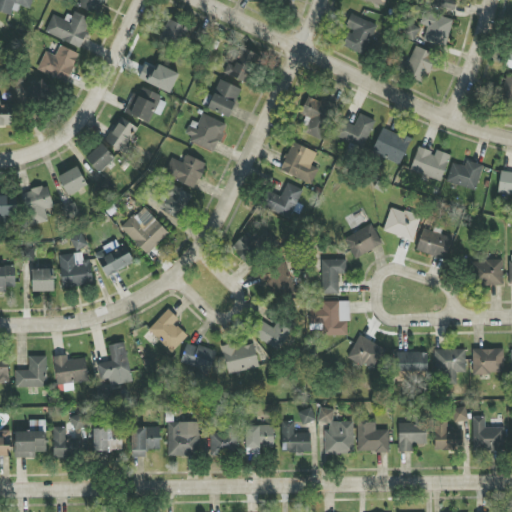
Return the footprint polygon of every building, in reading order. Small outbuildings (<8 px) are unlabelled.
[(0,0),(0,12),(9,15),(11,5),(31,10),(33,0),(0,0)] [(453,0),(433,0),(433,7),(452,10),(453,0)] [(423,41),(446,47),(453,20),(423,11),(420,24),(427,27),(423,41)] [(79,48),(92,20),(74,12),(70,20),(54,13),(45,32),(79,48)] [(377,26),(352,14),(346,27),(351,29),(343,45),(364,55),(377,26)] [(190,27),(167,20),(161,39),(184,47),(190,27)] [(420,29),(407,23),(401,35),(413,42),(420,29)] [(203,47),(210,34),(200,28),(193,41),(203,47)] [(46,51),(37,70),(66,84),(80,55),(60,45),(55,56),(46,51)] [(259,56),(241,47),(233,64),(229,62),(224,73),(245,83),(259,56)] [(425,83),(436,54),(415,47),(404,76),(425,83)] [(138,80),(171,93),(179,73),(158,65),(156,70),(144,65),(138,80)] [(501,106),(511,107),(511,78),(505,78),(501,106)] [(208,110),(231,118),(241,88),(219,80),(208,110)] [(50,100),(48,82),(28,85),(30,102),(50,100)] [(167,100),(137,87),(126,113),(149,123),(154,113),(160,116),(167,100)] [(320,140),(336,105),(321,98),(320,102),(308,97),(300,114),(312,119),(305,133),(320,140)] [(0,126),(14,127),(14,105),(1,104),(1,100),(0,99),(0,126)] [(192,121),(184,137),(214,153),(227,126),(203,113),(198,124),(192,121)] [(355,125),(343,120),(336,137),(363,149),(375,120),(359,114),(355,125)] [(107,143),(124,152),(136,126),(119,118),(107,143)] [(411,138),(381,128),(373,154),(402,164),(411,138)] [(313,184),(318,169),(312,166),(317,152),(291,143),(280,172),(313,184)] [(86,158),(99,173),(115,158),(102,144),(86,158)] [(434,152),(418,147),(410,172),(442,182),(450,155),(435,150),(434,152)] [(172,158),(164,175),(195,189),(207,164),(186,154),(182,163),(172,158)] [(483,165),(468,162),(466,166),(452,163),(447,183),(477,190),(483,165)] [(88,186),(78,167),(58,177),(68,196),(88,186)] [(497,193),(511,195),(511,172),(502,170),(497,193)] [(262,207),(289,220),(303,190),(287,183),(281,196),(270,191),(262,207)] [(181,217),(190,193),(167,184),(158,208),(181,217)] [(22,192),(30,226),(48,222),(45,210),(53,207),(48,186),(22,192)] [(7,196),(0,196),(0,223),(18,223),(17,206),(7,207),(7,196)] [(121,228),(147,255),(169,234),(144,207),(121,228)] [(383,231),(405,238),(413,216),(391,208),(383,231)] [(382,246),(373,224),(344,237),(354,259),(382,246)] [(416,252),(447,260),(453,238),(423,229),(416,252)] [(247,233),(231,247),(249,267),(276,243),(265,231),(255,240),(247,233)] [(126,243),(119,246),(117,242),(95,252),(105,276),(135,264),(126,243)] [(94,284),(90,260),(83,261),(82,253),(58,256),(63,289),(94,284)] [(346,274),(346,259),(321,260),(322,294),(339,294),(338,274),(346,274)] [(503,285),(502,259),(475,260),(475,286),(503,285)] [(296,293),(284,261),(258,271),(263,285),(269,283),(276,301),(296,293)] [(16,287),(15,267),(0,266),(0,293),(6,293),(6,288),(16,287)] [(32,270),(33,292),(54,292),(54,269),(32,270)] [(348,301),(322,302),(322,309),(310,309),(310,330),(324,330),(324,336),(349,336),(348,301)] [(188,336),(175,324),(179,319),(168,309),(148,331),(172,353),(188,336)] [(273,328),(262,321),(253,333),(280,352),(298,327),(282,315),(273,328)] [(348,357),(374,372),(386,350),(360,335),(348,357)] [(229,375),(260,367),(253,341),(222,349),(229,375)] [(97,364),(100,381),(108,379),(110,387),(132,382),(125,342),(109,346),(112,361),(97,364)] [(208,375),(217,353),(188,342),(179,364),(208,375)] [(456,385),(456,373),(466,373),(465,349),(434,350),(435,377),(447,376),(447,385),(456,385)] [(473,350),(473,374),(503,374),(504,350),(473,350)] [(398,379),(428,378),(427,352),(398,353),(398,379)] [(73,383),(88,382),(86,358),(67,359),(67,356),(54,356),(56,385),(64,384),(64,391),(73,391),(73,383)] [(15,370),(15,387),(47,387),(46,357),(29,357),(29,370),(15,370)] [(0,383),(9,383),(8,359),(0,358),(0,383)] [(453,409),(454,422),(467,421),(466,407),(453,409)] [(302,425),(315,422),(312,408),(299,411),(302,425)] [(334,422),(333,409),(319,410),(319,422),(330,422),(330,431),(324,431),(325,455),(354,454),(353,422),(334,422)] [(85,416),(71,415),(70,427),(85,428),(85,416)] [(472,417),(473,451),(504,450),(504,428),(485,428),(485,417),(472,417)] [(398,423),(399,452),(413,452),(413,445),(427,444),(426,419),(414,419),(414,423),(398,423)] [(15,432),(15,458),(36,458),(36,453),(46,453),(46,420),(30,421),(30,432),(15,432)] [(311,452),(310,433),(295,434),(295,421),(282,422),(283,453),(311,452)] [(434,450),(463,450),(464,431),(447,431),(447,421),(435,421),(434,450)] [(193,422),(168,423),(168,456),(200,455),(199,439),(194,439),(193,422)] [(376,422),(357,423),(358,453),(390,452),(389,430),(376,430),(376,422)] [(245,454),(260,455),(260,448),(274,448),(274,426),(246,426),(245,454)] [(53,457),(82,458),(83,440),(66,439),(66,427),(54,427),(53,457)] [(159,427),(131,428),(132,458),(146,457),(146,450),(160,450),(159,427)] [(93,429),(94,451),(122,450),(122,440),(114,440),(113,428),(93,429)] [(211,455),(239,454),(238,432),(210,433),(211,455)] [(0,438),(0,456),(8,457),(8,439),(0,438)]
